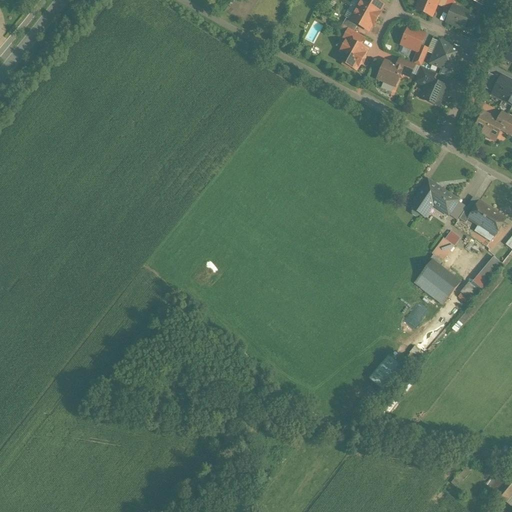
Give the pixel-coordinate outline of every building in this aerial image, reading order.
[(372,0),(362,0),(357,8),(377,19),(379,15),(378,15),(383,6),(372,0)] [(419,0),(415,10),(432,17),(437,5),(439,0),(419,0)] [(447,0),(439,0),(437,5),(444,9),(447,0)] [(449,0),(445,9),(451,12),(453,6),(455,2),(449,0)] [(470,13),(453,6),(451,12),(446,23),(463,30),(470,13)] [(377,19),(357,8),(351,21),(350,21),(358,25),(369,31),(374,23),(375,23),(377,19)] [(351,21),(346,18),(343,25),(350,29),(354,32),(358,25),(350,21),(351,21)] [(425,36),(408,28),(401,45),(418,52),(421,47),(425,36)] [(354,32),(350,29),(350,30),(349,30),(344,39),(349,41),(361,47),(365,39),(364,38),(365,37),(354,32)] [(361,47),(349,41),(344,50),(342,49),(337,59),(344,63),(343,65),(350,68),(350,67),(356,70),(359,65),(362,64),(365,58),(364,56),(367,51),(361,47)] [(462,51),(440,42),(431,64),(453,73),(462,51)] [(428,50),(421,47),(418,52),(413,64),(416,65),(421,67),(428,50)] [(413,64),(400,58),(396,67),(403,69),(401,74),(410,78),(416,65),(413,64)] [(396,67),(391,64),(389,65),(385,64),(378,79),(395,86),(401,74),(403,69),(396,67)] [(436,73),(421,67),(415,81),(422,84),(421,85),(426,87),(429,80),(433,81),(436,73)] [(511,82),(502,77),(492,95),(502,101),(511,82)] [(433,81),(429,80),(426,87),(421,99),(439,107),(447,87),(433,81)] [(511,82),(502,101),(511,105),(511,82)] [(511,133),(511,116),(503,112),(498,121),(504,124),(501,129),(511,135),(511,133)] [(498,121),(484,113),(475,130),(495,141),(501,129),(504,124),(498,121)] [(457,201),(428,181),(411,208),(422,216),(431,203),(436,206),(448,214),(457,201)] [(480,201),(473,197),(468,206),(474,210),(480,201)] [(506,218),(480,201),(474,210),(468,219),(494,236),(506,218)] [(459,203),(450,216),(458,221),(459,219),(467,208),(459,203)] [(467,208),(459,219),(466,223),(468,219),(474,210),(468,206),(467,208)] [(460,240),(451,232),(445,239),(455,247),(460,240)] [(444,238),(434,252),(444,260),(455,247),(445,239),(444,238)] [(493,258),(472,283),(481,289),(502,265),(493,258)] [(461,282),(432,260),(415,283),(443,305),(461,282)] [(470,285),(469,283),(460,293),(468,300),(477,290),(470,285)] [(479,292),(481,289),(472,283),(470,285),(477,290),(479,292)] [(467,300),(460,294),(457,298),(464,303),(467,300)] [(498,454),(474,450),(472,460),(496,465),(498,454)] [(503,467),(500,467),(486,485),(506,502),(511,494),(511,482),(506,478),(510,473),(503,467)]
